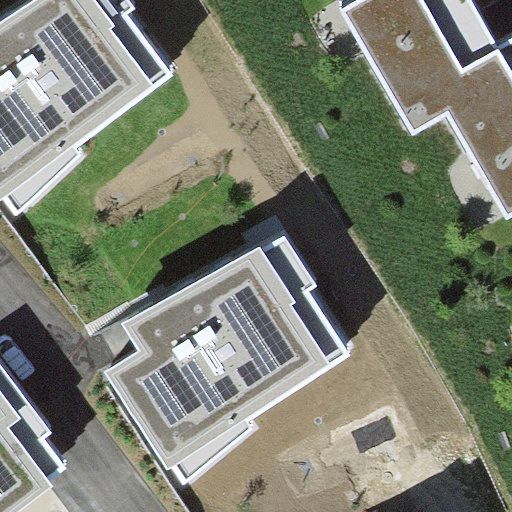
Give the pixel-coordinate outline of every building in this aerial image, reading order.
[(31,0),(0,20),(0,200),(6,198),(17,215),(82,154),(78,148),(173,76),(127,13),(136,9),(129,0),(31,0)] [(472,0),(354,0),(340,9),(413,135),(447,115),(507,219),(511,216),(511,36),(498,44),(472,0)] [(317,285),(284,235),(261,249),(260,245),(123,322),(139,351),(105,371),(168,469),(175,466),(185,482),(254,429),(248,419),(349,355),(310,290),(317,285)] [(51,432),(0,362),(0,511),(18,511),(51,488),(54,487),(49,479),(66,467),(45,438),(51,432)] [(69,511),(51,488),(18,511),(69,511)]
